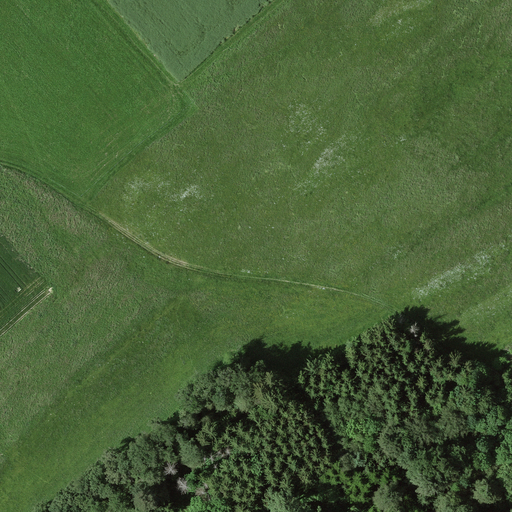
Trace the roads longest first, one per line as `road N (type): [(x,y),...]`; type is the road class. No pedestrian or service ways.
road 1 (track): [(0,158),(177,263),(393,306),(462,358),(511,381)]
road 2 (track): [(194,104),(79,201)]
road 3 (track): [(96,0),(194,104)]
road 4 (track): [(280,0),(194,104)]
